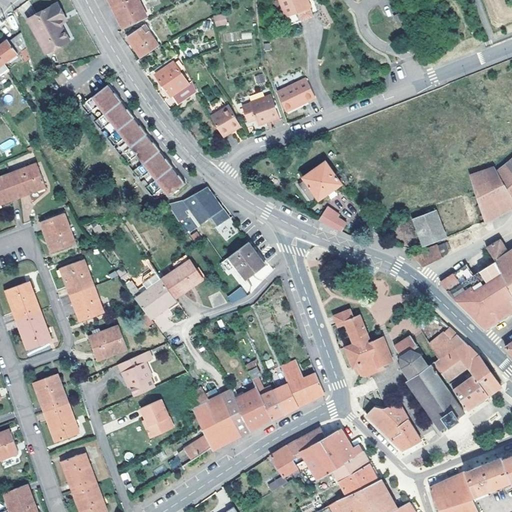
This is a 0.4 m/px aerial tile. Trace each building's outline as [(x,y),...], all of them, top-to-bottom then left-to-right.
[(109,0),(114,8),(130,0),(109,0)] [(147,18),(138,0),(130,0),(114,8),(115,12),(124,29),(147,18)] [(278,0),(285,17),(309,7),(306,0),(278,0)] [(59,18),(63,16),(57,5),(29,19),(47,54),(71,41),(62,24),(59,18)] [(289,25),(312,16),(309,7),(285,17),(289,25)] [(216,27),(213,11),(200,19),(208,31),(216,27)] [(128,37),(142,57),(160,45),(150,30),(145,33),(142,28),(128,37)] [(30,59),(21,32),(8,41),(7,39),(0,44),(0,57),(4,63),(18,53),(25,62),(30,59)] [(0,76),(9,70),(4,63),(0,57),(0,76)] [(173,97),(178,103),(186,99),(196,92),(192,84),(190,85),(174,62),(156,75),(171,98),(173,97)] [(297,105),(298,108),(300,107),(318,100),(311,80),(280,92),(287,110),(297,105)] [(188,182),(109,84),(87,102),(94,110),(99,106),(106,113),(100,118),(107,127),(113,122),(119,130),(113,134),(120,143),(126,138),(132,146),(126,150),(133,159),(139,154),(145,162),(139,167),(146,175),(152,170),(158,178),(153,183),(159,191),(165,186),(172,195),(188,182)] [(272,124),(272,126),(281,123),(271,98),(251,106),(251,107),(243,110),(249,125),(257,122),(260,128),(269,125),(272,124)] [(211,117),(224,138),(235,131),(242,127),(230,106),(211,117)] [(28,109),(14,119),(17,123),(31,114),(28,109)] [(496,167),(471,176),(474,187),(486,222),(511,208),(511,158),(498,171),(496,167)] [(320,200),(343,184),(326,161),(304,177),(307,181),(317,195),(320,200)] [(9,174),(18,197),(45,186),(38,166),(25,171),(24,168),(9,174)] [(0,203),(18,197),(9,174),(0,177),(0,203)] [(317,195),(307,181),(301,185),(311,199),(317,195)] [(169,203),(179,219),(187,214),(183,208),(189,205),(202,223),(212,217),(218,224),(228,217),(213,195),(207,187),(184,199),(169,203)] [(318,219),(342,231),(345,224),(336,218),(337,215),(325,208),(318,219)] [(424,246),(447,238),(436,210),(417,217),(420,226),(417,227),(424,246)] [(52,252),(72,244),(67,232),(70,230),(64,214),(41,222),(52,252)] [(67,232),(72,244),(75,243),(70,230),(67,232)] [(103,230),(97,234),(100,239),(106,236),(103,230)] [(256,252),(248,241),(229,256),(246,278),(266,265),(256,252)] [(499,241),(487,248),(495,260),(496,261),(511,291),(511,251),(511,252),(503,241),(499,241)] [(446,244),(413,256),(424,267),(447,255),(449,251),(446,244)] [(172,261),(175,267),(188,258),(185,253),(172,261)] [(175,267),(161,276),(175,297),(190,287),(187,283),(189,282),(192,280),(200,275),(195,267),(189,257),(188,258),(175,267)] [(61,267),(71,295),(94,287),(88,272),(85,273),(81,260),(61,267)] [(497,321),(511,311),(511,291),(496,261),(476,274),(473,275),(467,266),(466,264),(440,283),(486,328),(497,321)] [(198,264),(195,267),(200,275),(192,280),(194,283),(205,275),(198,264)] [(124,270),(120,266),(115,270),(118,275),(124,270)] [(175,297),(161,276),(154,266),(143,274),(142,281),(142,282),(145,287),(139,291),(136,286),(130,278),(124,282),(145,309),(151,317),(164,309),(177,300),(175,297)] [(31,295),(26,282),(6,290),(17,319),(40,310),(33,294),(31,295)] [(142,282),(136,286),(139,291),(145,287),(142,282)] [(81,321),(100,314),(96,301),(99,299),(94,287),(71,295),(81,321)] [(240,287),(227,297),(232,304),(246,294),(240,287)] [(147,326),(154,321),(151,317),(145,309),(139,314),(147,326)] [(393,361),(383,337),(368,342),(366,339),(369,338),(360,314),(354,316),(351,309),(334,315),(338,326),(346,324),(353,344),(345,347),(352,367),(356,366),(357,370),(359,374),(366,375),(365,371),(383,365),(393,361)] [(40,310),(17,319),(28,349),(48,341),(43,328),(46,327),(40,310)] [(153,320),(162,333),(175,324),(166,311),(153,320)] [(432,311),(427,314),(440,326),(441,326),(446,323),(432,311)] [(435,362),(442,372),(461,359),(468,368),(473,376),(488,395),(491,394),(495,391),(497,389),(500,387),(479,356),(458,335),(446,323),(441,326),(440,326),(425,339),(439,360),(435,362)] [(103,335),(90,339),(98,360),(128,348),(119,325),(102,332),(103,335)] [(464,412),(440,379),(430,365),(428,366),(420,354),(421,352),(410,336),(394,346),(401,358),(402,367),(409,379),(407,380),(435,421),(442,430),(445,427),(448,425),(450,427),(459,420),(458,418),(465,413),(464,412)] [(148,350),(118,364),(126,381),(128,380),(128,382),(134,395),(154,387),(150,377),(152,376),(145,361),(151,358),(148,350)] [(283,373),(298,367),(295,359),(280,366),(283,373)] [(443,377),(447,382),(468,368),(461,359),(442,372),(440,373),(443,377)] [(442,372),(435,362),(430,365),(440,379),(443,377),(440,373),(442,372)] [(383,365),(365,371),(366,375),(371,373),(384,369),(383,365)] [(278,393),(275,387),(272,389),(263,392),(261,388),(263,388),(258,377),(258,375),(260,374),(256,366),(248,370),(257,387),(273,419),(281,414),(284,413),(275,394),(278,393)] [(298,367),(283,373),(288,382),(299,405),(308,401),(325,392),(316,372),(304,377),(298,367)] [(33,382),(45,412),(68,403),(62,386),(59,387),(54,374),(33,382)] [(488,395),(473,376),(458,386),(456,384),(451,387),(468,410),(477,403),(488,395)] [(287,412),(299,405),(288,382),(275,387),(278,393),(275,394),(284,413),(287,412)] [(185,394),(193,409),(202,426),(206,434),(211,446),(213,449),(228,442),(241,435),(223,392),(209,398),(200,386),(185,394)] [(237,392),(234,393),(251,430),(260,425),(273,419),(257,387),(240,395),(237,392)] [(223,392),(241,435),(248,431),(251,430),(234,393),(232,388),(223,392)] [(175,433),(161,398),(140,407),(148,424),(148,426),(150,430),(149,434),(151,440),(155,442),(175,433)] [(55,442),(76,434),(71,421),(74,419),(68,403),(45,412),(55,442)] [(392,439),(408,419),(401,407),(388,406),(387,408),(375,406),(367,415),(392,439)] [(71,421),(76,434),(79,433),(74,419),(71,421)] [(411,445),(421,440),(420,439),(408,419),(392,439),(403,450),(411,445)] [(326,436),(321,427),(309,434),(290,445),(298,459),(293,462),(297,469),(308,463),(318,480),(334,470),(363,451),(359,444),(352,448),(341,428),(326,436)] [(0,458),(17,452),(10,432),(0,435),(0,458)] [(211,446),(206,434),(177,453),(184,464),(211,446)] [(300,474),(297,469),(293,462),(298,459),(290,445),(284,448),(280,450),(272,456),(284,476),(291,472),(295,478),(300,474)] [(363,451),(334,470),(347,496),(378,480),(371,467),(363,451)] [(61,461),(73,490),(96,482),(90,465),(87,466),(82,453),(61,461)] [(474,471),(483,492),(511,482),(511,483),(511,455),(503,459),(502,457),(473,468),(474,471)] [(178,457),(168,461),(171,468),(180,465),(178,457)] [(464,472),(474,496),(483,492),(474,471),(473,468),(464,472)] [(480,511),(474,496),(464,472),(440,483),(431,487),(437,511),(480,511)] [(268,486),(272,492),(287,482),(284,476),(268,486)] [(378,480),(347,496),(324,508),(320,510),(320,511),(340,511),(345,509),(347,511),(390,511),(397,508),(389,494),(381,478),(378,480)] [(80,511),(103,511),(99,499),(102,498),(96,482),(73,490),(80,511)] [(11,511),(34,511),(34,509),(33,506),(35,505),(27,484),(4,492),(11,511)] [(316,511),(320,510),(324,508),(320,499),(300,510),(301,511),(316,511)] [(390,511),(415,511),(409,502),(397,508),(390,511)]
